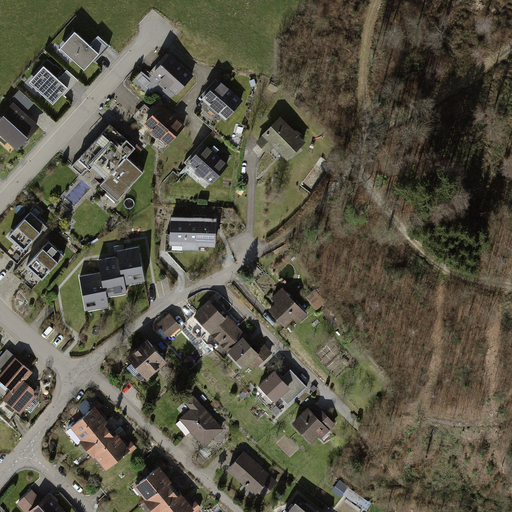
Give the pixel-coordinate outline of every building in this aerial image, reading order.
[(74,31),(59,48),(83,70),(98,53),(74,31)] [(154,73),(175,91),(192,72),(171,54),(154,73)] [(42,66),(27,83),(52,105),(67,88),(42,66)] [(244,98),(220,76),(201,96),(225,118),(244,98)] [(39,129),(14,103),(0,117),(0,133),(17,151),(39,129)] [(187,123),(161,103),(145,123),(171,143),(187,123)] [(308,139),(282,114),(264,133),(289,158),(308,139)] [(136,142),(112,121),(74,163),(116,201),(143,172),(125,155),(136,142)] [(189,161),(210,181),(227,163),(206,143),(189,161)] [(2,247),(17,260),(51,222),(36,208),(2,247)] [(173,214),(172,240),(215,242),(216,216),(173,214)] [(20,273),(34,286),(69,249),(54,236),(20,273)] [(140,244),(120,248),(126,282),(147,278),(140,244)] [(121,255),(100,259),(107,292),(127,288),(121,255)] [(103,272),(82,276),(89,310),(109,306),(103,272)] [(311,314),(285,287),(274,298),(278,303),(271,311),(287,328),(295,320),(299,324),(311,314)] [(213,307),(210,303),(186,325),(199,339),(205,334),(223,317),(219,312),(222,309),(217,303),(213,307)] [(226,314),(223,317),(205,334),(207,337),(204,340),(213,350),(238,327),(226,314)] [(184,328),(171,315),(158,327),(171,340),(184,328)] [(248,338),(238,327),(213,350),(223,359),(229,354),(233,359),(236,356),(243,364),(254,355),(260,362),(270,352),(264,346),(257,353),(245,340),(248,338)] [(171,362),(149,341),(130,360),(152,381),(171,362)] [(0,373),(0,375),(14,387),(5,397),(23,413),(41,391),(26,378),(33,370),(15,355),(0,373)] [(293,388),(276,371),(261,387),(278,404),(288,394),(298,404),(313,388),(302,378),(293,388)] [(228,429),(202,401),(182,420),(208,447),(228,429)] [(137,450),(102,404),(72,427),(108,473),(137,450)] [(312,406),(294,424),(318,449),(340,427),(322,408),(318,412),(312,406)] [(245,453),(229,471),(265,502),(281,483),(245,453)] [(162,466),(136,488),(155,511),(196,511),(198,511),(162,466)] [(343,490),(366,508),(372,501),(348,483),(343,490)] [(67,511),(52,495),(44,502),(34,491),(20,504),(27,511),(67,511)] [(314,511),(300,501),(291,511),(314,511)]
